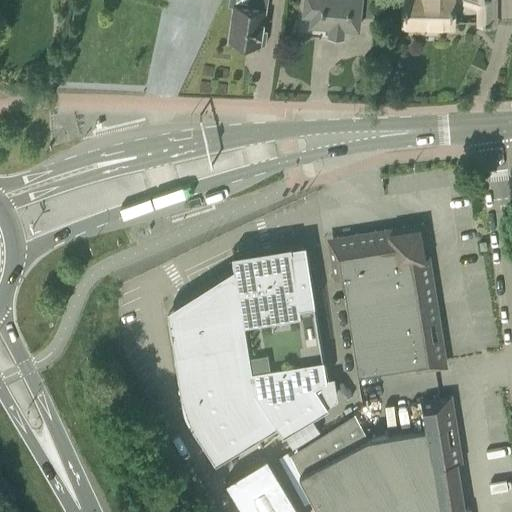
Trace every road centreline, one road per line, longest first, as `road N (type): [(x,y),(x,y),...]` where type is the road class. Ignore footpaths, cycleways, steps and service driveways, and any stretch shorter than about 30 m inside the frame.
road 1 (secondary): [(13,263),(112,214),(357,136)]
road 2 (secondary): [(357,136),(266,130),(135,157)]
road 3 (motorway): [(72,511),(50,418),(0,311)]
road 4 (residential): [(491,126),(511,285)]
road 5 (motorway): [(72,511),(0,388)]
road 6 (secondary): [(135,157),(1,204)]
road 7 (secondary): [(135,157),(93,158),(0,187)]
road 8 (secondary): [(357,136),(491,126)]
